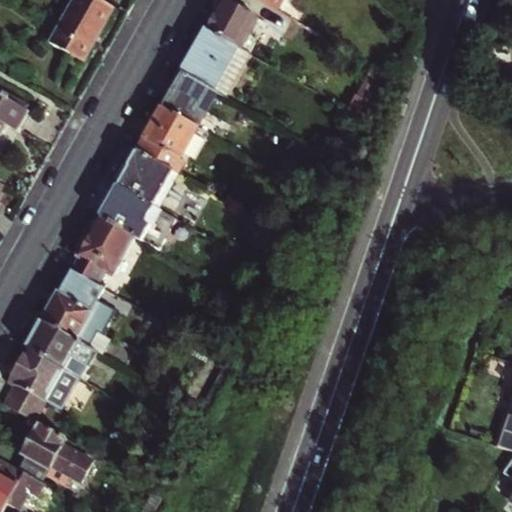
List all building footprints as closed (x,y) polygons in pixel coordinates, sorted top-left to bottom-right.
[(114,8),(99,0),(72,0),(49,43),(84,62),(114,8)] [(224,0),(221,0),(206,27),(248,52),(258,36),(250,32),(257,18),(224,0)] [(256,0),(278,12),(284,0),(256,0)] [(226,97),(251,53),(248,52),(206,27),(181,72),(187,75),(219,93),(226,97)] [(396,78),(371,65),(349,108),(371,122),(396,78)] [(162,106),(199,127),(219,93),(187,75),(176,94),(168,95),(162,106)] [(16,130),(26,110),(0,95),(0,132),(4,124),(16,130)] [(180,159),(199,127),(162,106),(137,150),(178,173),(185,162),(180,159)] [(178,173),(137,150),(118,185),(158,208),(178,173)] [(100,216),(133,234),(141,239),(158,208),(118,185),(100,216)] [(131,238),(133,234),(100,216),(78,256),(81,258),(74,270),(98,284),(109,265),(115,268),(124,251),(127,252),(134,240),(131,238)] [(105,288),(98,284),(74,270),(71,269),(42,321),(75,340),(89,347),(97,333),(102,336),(116,312),(97,301),(105,288)] [(27,348),(63,368),(64,369),(70,359),(88,368),(97,352),(89,347),(75,340),(42,321),(37,318),(31,329),(36,331),(27,348)] [(243,345),(255,325),(246,320),(234,341),(243,345)] [(34,420),(63,368),(27,348),(8,381),(16,385),(5,404),(34,420)] [(511,403),(508,417),(498,449),(511,453),(511,403)] [(189,428),(198,434),(209,415),(199,409),(189,428)] [(63,445),(67,439),(39,423),(27,445),(21,455),(25,457),(19,470),(23,472),(38,480),(41,482),(47,474),(64,484),(69,477),(82,483),(94,463),(63,445)] [(19,470),(0,459),(0,511),(5,503),(15,509),(26,489),(17,484),(23,472),(19,470)] [(511,462),(503,475),(511,480),(511,496),(510,500),(511,501),(511,462)] [(31,492),(38,480),(23,472),(17,484),(26,489),(31,492)] [(154,511),(164,494),(155,489),(141,511),(142,511),(154,511)]
